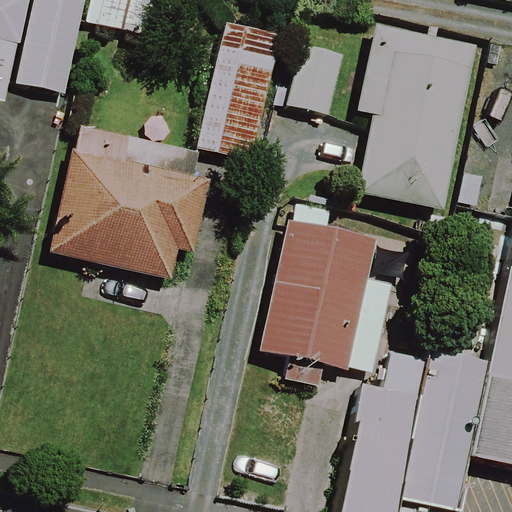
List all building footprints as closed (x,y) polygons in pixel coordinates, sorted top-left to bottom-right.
[(0,0),(0,102),(3,88),(19,0),(0,0)] [(27,0),(19,0),(3,88),(60,99),(78,10),(27,0)] [(151,0),(87,0),(82,27),(143,41),(151,0)] [(247,165),(274,42),(220,30),(192,153),(247,165)] [(469,55),(370,35),(353,119),(368,122),(353,200),(437,217),(469,55)] [(338,62),(295,53),(283,111),(325,120),(338,62)] [(124,146),(75,134),(46,258),(163,285),(171,254),(184,257),(200,189),(119,170),(124,146)] [(511,208),(501,269),(511,270),(511,208)] [(324,218),(281,209),(253,358),(369,380),(379,330),(352,325),(367,244),(321,235),(324,218)] [(511,270),(501,269),(483,362),(465,457),(511,465),(511,270)] [(376,386),(356,382),(331,511),(390,511),(391,508),(421,350),(384,343),(376,386)] [(455,511),(465,457),(483,362),(421,350),(391,508),(415,511),(455,511)]
